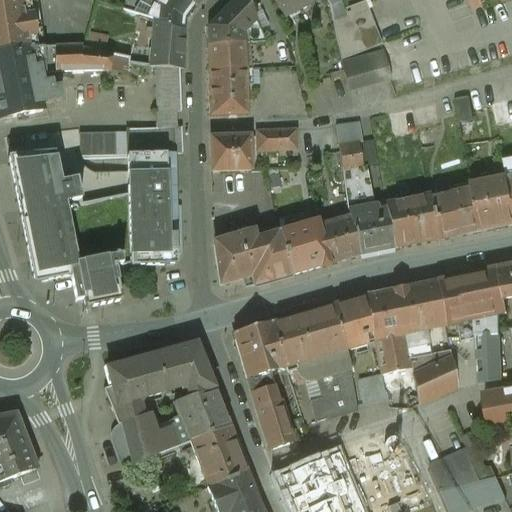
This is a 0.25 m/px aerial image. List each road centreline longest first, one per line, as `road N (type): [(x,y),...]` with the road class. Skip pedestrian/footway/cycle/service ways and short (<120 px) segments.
road 1 (residential): [(206,319),(193,52),(197,23),(213,0)]
road 2 (residential): [(206,319),(511,247)]
road 3 (residential): [(206,319),(278,511)]
road 4 (residential): [(51,343),(206,319)]
road 5 (secondary): [(33,380),(91,511)]
